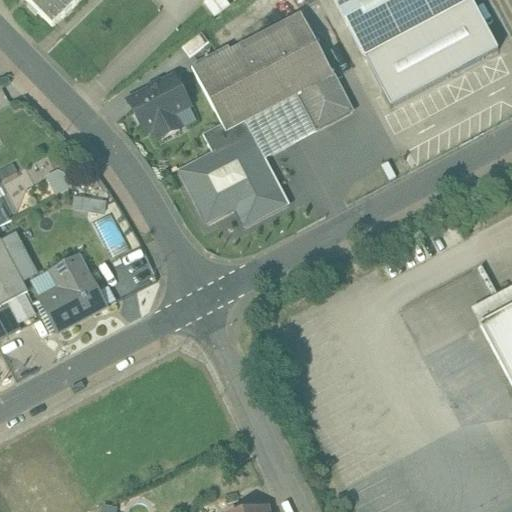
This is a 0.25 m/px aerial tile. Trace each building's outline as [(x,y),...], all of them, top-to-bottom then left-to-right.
[(34,0),(29,5),(53,29),(82,0),(34,0)] [(470,0),(333,0),(364,58),(471,1),(470,0)] [(301,16),(230,53),(229,50),(192,69),(222,127),(226,134),(245,124),(298,96),(333,77),(301,16)] [(202,35),(182,49),(190,59),(209,44),(202,35)] [(333,77),(298,96),(312,122),(317,131),(352,113),(333,77)] [(174,79),(128,103),(144,133),(154,128),(157,133),(163,135),(173,129),(175,123),(172,118),(190,109),(174,79)] [(298,96),(245,124),(259,151),(312,122),(298,96)] [(222,127),(203,137),(212,155),(207,158),(206,158),(179,173),(207,226),(235,211),(244,229),(288,206),(259,152),(260,152),(259,151),(245,124),(226,134),(222,127)] [(0,242),(0,268),(11,263),(0,242)] [(79,259),(52,274),(60,290),(40,301),(58,334),(106,309),(79,259)] [(11,263),(0,268),(0,309),(6,306),(28,294),(11,263)] [(511,295),(474,315),(480,327),(480,326),(511,309),(511,295)] [(6,306),(0,309),(0,343),(20,332),(6,306)] [(511,309),(480,326),(480,327),(511,386),(511,309)] [(244,495),(221,501),(223,511),(245,511),(248,511),(244,495)]
